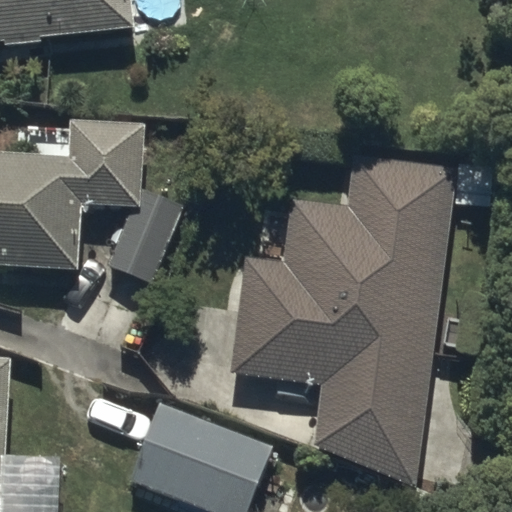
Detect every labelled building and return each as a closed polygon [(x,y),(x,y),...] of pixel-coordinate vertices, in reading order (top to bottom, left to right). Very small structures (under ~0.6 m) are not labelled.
[(135,0),(0,0),(0,44),(9,44),(9,49),(45,47),(44,38),(138,31),(135,0)] [(85,209),(129,211),(108,265),(157,284),(188,208),(146,191),(148,121),(74,119),(73,157),(0,154),(0,268),(83,272),(85,209)] [(421,467),(459,170),(356,157),(350,207),(297,200),(289,264),(250,259),(235,376),(330,388),(321,454),(421,467)] [(0,511),(30,511),(32,492),(8,491),(15,360),(0,359),(0,511)] [(254,511),(278,454),(162,408),(131,484),(200,511),(254,511)]
